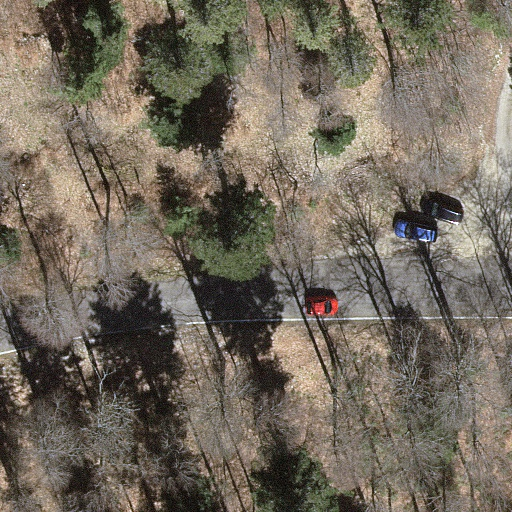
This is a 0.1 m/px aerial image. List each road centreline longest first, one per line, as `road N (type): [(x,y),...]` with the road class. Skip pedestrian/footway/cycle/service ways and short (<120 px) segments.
road 1 (tertiary): [(511,291),(165,301),(0,333)]
road 2 (track): [(510,291),(511,94)]
